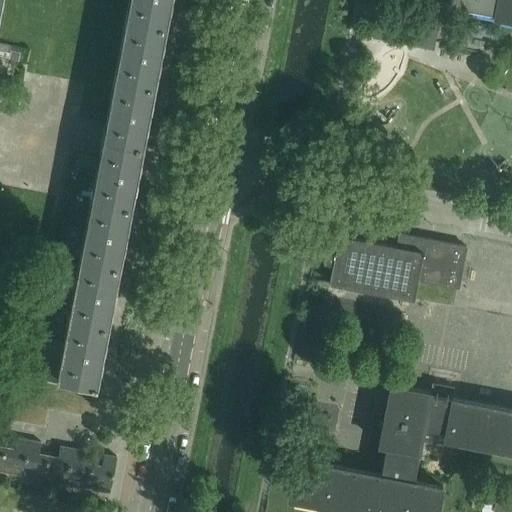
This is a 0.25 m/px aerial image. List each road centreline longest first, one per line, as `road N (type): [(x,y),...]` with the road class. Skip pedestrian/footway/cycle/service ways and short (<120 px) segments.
road 1 (residential): [(148,511),(216,168)]
road 2 (residential): [(216,168),(511,226)]
road 3 (residential): [(216,168),(247,0)]
